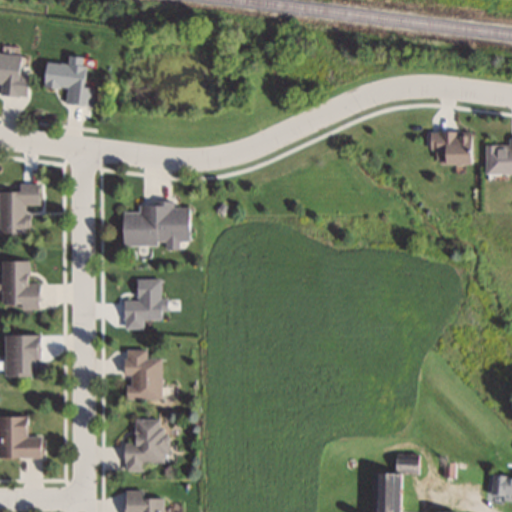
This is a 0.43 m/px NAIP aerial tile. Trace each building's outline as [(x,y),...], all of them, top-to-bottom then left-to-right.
[(0,95),(25,97),(27,55),(0,54),(0,95)] [(89,104),(91,59),(64,58),(64,63),(40,63),(40,87),(62,88),(62,103),(89,104)] [(426,131),(426,163),(467,163),(467,131),(426,131)] [(506,143),(482,142),(481,172),(511,172),(511,138),(506,138),(506,143)] [(0,231),(26,232),(27,204),(39,204),(39,183),(16,182),(15,191),(0,190),(0,231)] [(185,240),(184,203),(137,203),(137,212),(119,212),(119,245),(162,244),(162,248),(178,248),(177,240),(185,240)] [(0,259),(0,307),(37,307),(37,281),(27,281),(26,259),(0,259)] [(1,374),(38,374),(38,334),(1,334),(1,374)] [(158,398),(158,357),(143,357),(143,349),(122,349),(122,398),(158,398)] [(0,457),(41,457),(41,436),(26,436),(26,415),(0,415),(0,457)] [(141,462),(162,462),(162,418),(131,418),(131,443),(121,443),(121,471),(141,471),(141,462)] [(366,471),(365,511),(395,511),(396,472),(366,471)] [(511,501),(511,476),(487,476),(487,501),(511,501)] [(160,511),(161,497),(141,497),(141,490),(121,490),(120,511),(160,511)]
